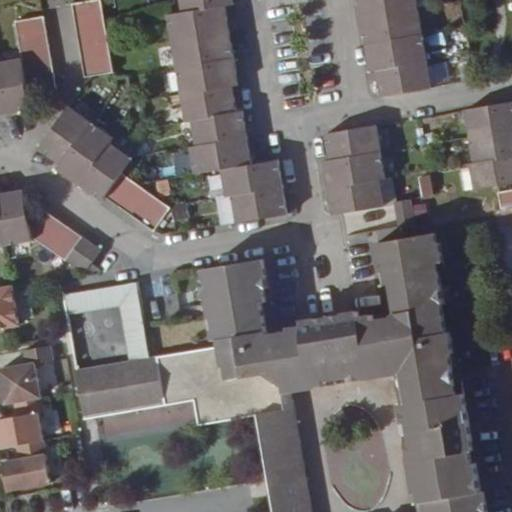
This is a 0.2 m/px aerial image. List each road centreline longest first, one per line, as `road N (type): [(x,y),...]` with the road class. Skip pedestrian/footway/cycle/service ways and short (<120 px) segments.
road 1 (residential): [(0,164),(13,161),(145,258),(316,232)]
road 2 (residential): [(254,0),(277,128),(302,125)]
road 3 (residential): [(358,114),(511,95)]
road 4 (unknown): [(506,511),(490,389)]
